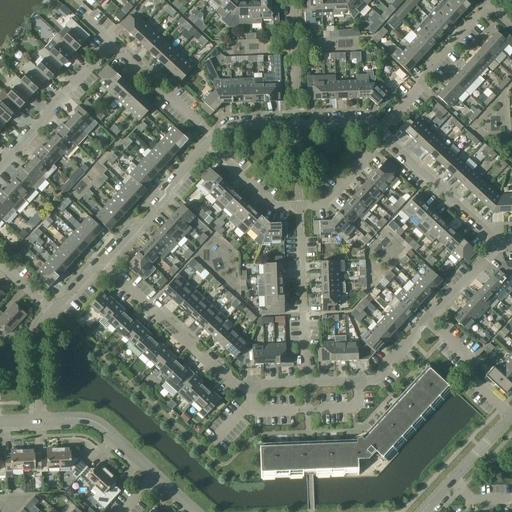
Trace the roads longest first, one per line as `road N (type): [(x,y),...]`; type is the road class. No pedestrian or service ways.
road 1 (residential): [(252,387),(233,386),(102,263)]
road 2 (residential): [(378,131),(490,4)]
road 3 (residential): [(0,164),(109,42)]
road 4 (residential): [(383,136),(502,243)]
road 5 (residential): [(102,263),(207,144)]
road 6 (residential): [(109,42),(213,138)]
road 7 (residential): [(251,403),(257,413),(359,408),(359,382)]
road 8 (tertiary): [(39,419),(94,422),(154,475)]
road 9 (residential): [(302,315),(346,313),(402,250)]
road 10 (residential): [(200,260),(259,316),(302,315)]
road 11 (residential): [(295,123),(291,0)]
